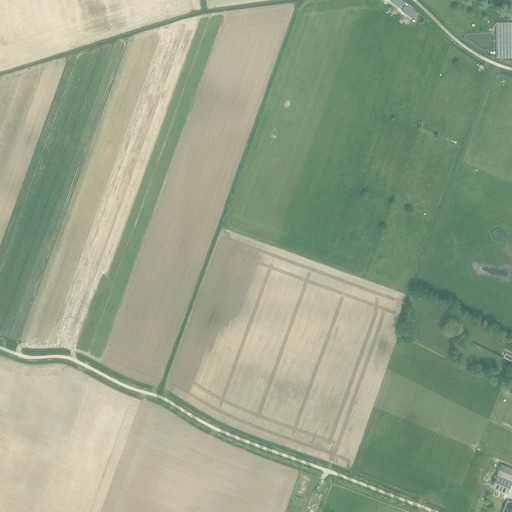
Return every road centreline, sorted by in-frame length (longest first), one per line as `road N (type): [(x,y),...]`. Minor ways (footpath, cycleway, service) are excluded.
road 1 (unclassified): [(433,511),(206,428),(72,358),(0,348)]
road 2 (track): [(412,0),(466,48),(511,69)]
